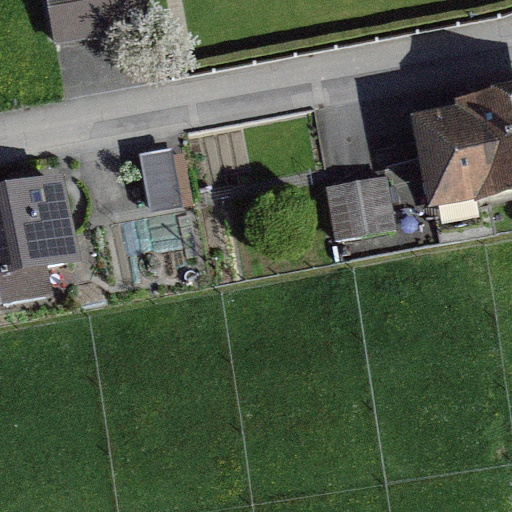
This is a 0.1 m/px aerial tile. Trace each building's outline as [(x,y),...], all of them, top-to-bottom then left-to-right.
[(44,0),(49,27),(138,10),(136,0),(44,0)] [(511,192),(511,98),(475,106),(478,121),(417,133),(432,209),(511,192)] [(169,163),(144,168),(153,218),(179,213),(169,163)] [(391,235),(382,183),(325,194),(335,245),(391,235)] [(37,272),(70,266),(55,189),(0,200),(0,308),(42,300),(37,272)]
